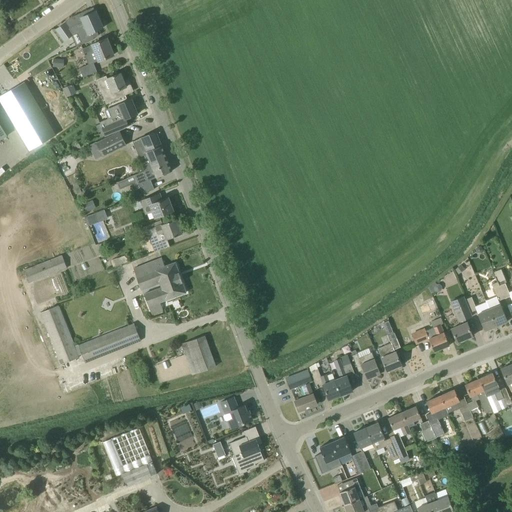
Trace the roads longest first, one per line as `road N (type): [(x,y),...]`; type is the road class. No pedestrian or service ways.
road 1 (unclassified): [(282,435),(114,0)]
road 2 (residential): [(511,343),(282,435)]
